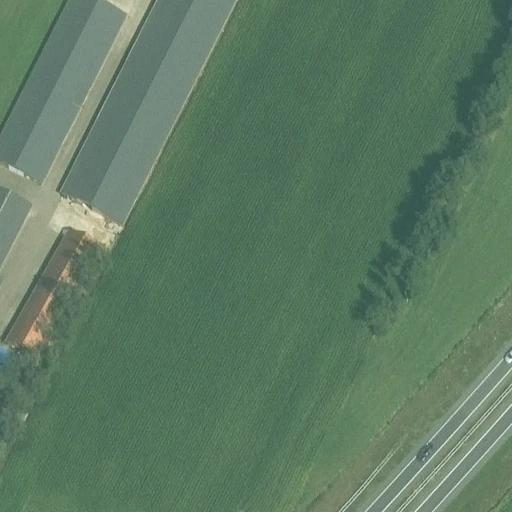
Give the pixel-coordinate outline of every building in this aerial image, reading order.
[(0,165),(42,186),(128,17),(93,0),(71,0),(0,141),(0,165)] [(237,0),(162,0),(63,197),(124,227),(237,0)] [(0,284),(1,282),(0,280),(0,268),(30,208),(0,193),(0,284)] [(106,255),(69,234),(6,345),(43,366),(106,255)] [(30,414),(6,402),(0,414),(0,417),(22,429),(30,414)]
